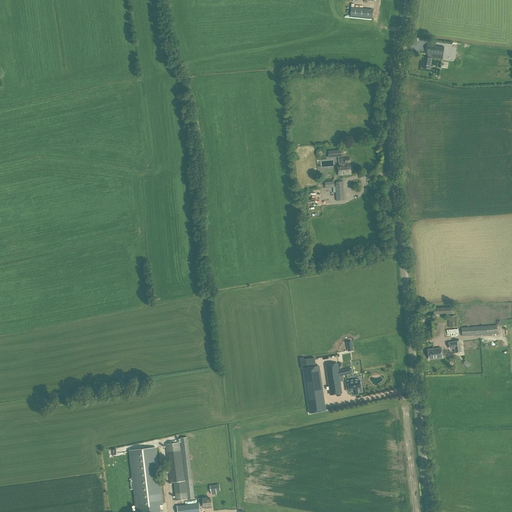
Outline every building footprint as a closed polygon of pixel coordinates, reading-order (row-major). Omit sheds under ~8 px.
[(351,7),(350,16),(372,18),(373,9),(351,7)] [(429,53),(428,58),(424,57),(422,68),(430,69),(432,58),(431,58),(432,54),(443,56),(442,60),(448,61),(449,57),(449,51),(444,50),(444,47),(428,44),(427,53),(429,53)] [(341,164),(341,168),(350,167),(349,163),(349,159),(349,153),(340,154),(340,158),(338,158),(339,164),(341,164)] [(326,184),(327,196),(351,193),(350,182),(344,183),(344,181),(334,182),(334,184),(326,184)] [(463,336),(480,335),(497,334),(497,325),(462,328),(463,336)] [(455,352),(461,352),(460,341),(454,341),(454,342),(449,342),(450,348),(455,348),(455,352)] [(429,359),(442,357),(441,348),(428,350),(429,359)] [(337,363),(326,365),(330,395),(342,393),(340,382),(339,376),(343,375),(349,374),(348,369),(339,371),(337,363)] [(308,364),(300,365),(301,369),(303,368),(309,413),(326,411),(319,366),(316,367),(308,368),(308,364)] [(350,391),(350,390),(353,390),(354,395),(358,394),(357,390),(361,389),(360,380),(357,380),(357,379),(353,380),(353,381),(346,382),(347,391),(350,391)] [(186,481),(192,480),(188,442),(181,443),(186,481)] [(170,483),(174,482),(186,481),(181,443),(166,444),(170,483)] [(160,511),(160,505),(162,505),(156,448),(130,451),(136,511),(160,511)] [(174,482),(176,501),(194,499),(192,480),(186,481),(174,482)] [(177,506),(177,511),(200,511),(199,506),(203,505),(203,506),(204,506),(204,509),(211,508),(211,505),(212,505),(211,499),(207,499),(207,497),(198,499),(199,503),(177,506)]
